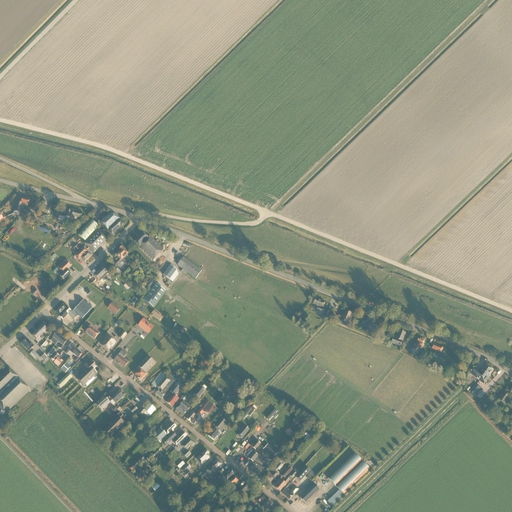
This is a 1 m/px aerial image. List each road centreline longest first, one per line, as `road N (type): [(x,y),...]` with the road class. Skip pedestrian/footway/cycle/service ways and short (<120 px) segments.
road 1 (unclassified): [(511,373),(138,219)]
road 2 (residential): [(290,511),(43,312)]
road 3 (track): [(253,263),(376,275),(395,263)]
road 4 (unclassified): [(138,219),(0,180)]
road 5 (unclassified): [(43,312),(138,219)]
